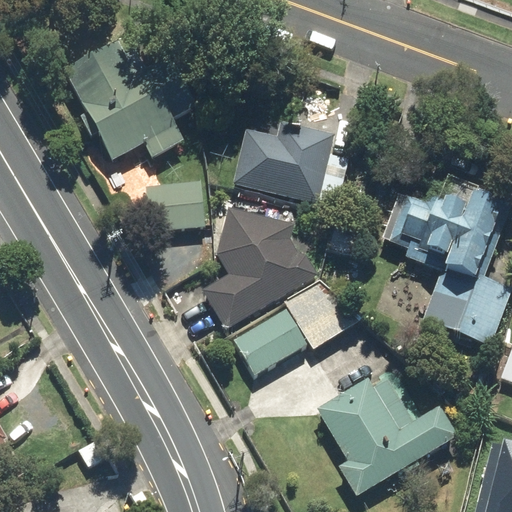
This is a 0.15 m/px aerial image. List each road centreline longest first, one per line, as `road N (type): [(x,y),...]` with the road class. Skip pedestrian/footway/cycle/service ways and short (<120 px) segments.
road 1 (secondary): [(194,511),(144,394),(0,152)]
road 2 (residential): [(307,0),(511,77)]
